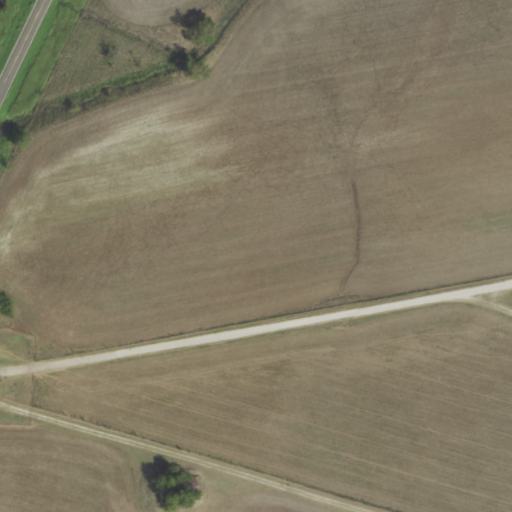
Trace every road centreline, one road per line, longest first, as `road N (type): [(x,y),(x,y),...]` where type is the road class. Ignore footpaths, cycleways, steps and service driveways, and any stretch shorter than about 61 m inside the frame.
road 1 (residential): [(0,372),(511,278)]
road 2 (track): [(357,511),(0,407)]
